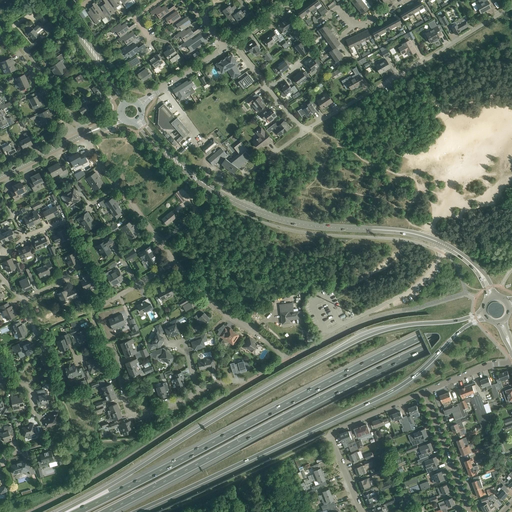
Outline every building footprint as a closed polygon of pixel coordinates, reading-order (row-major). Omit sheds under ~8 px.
[(115,11),(108,0),(107,0),(103,0),(105,3),(101,6),(104,10),(102,12),(103,14),(109,21),(111,20),(109,16),(115,12),(115,11)] [(119,0),(108,0),(115,11),(117,9),(116,7),(120,4),(118,1),(119,0)] [(315,7),(310,0),(305,4),(310,10),(315,7)] [(365,4),(361,0),(359,0),(354,4),(358,9),(365,4)] [(419,0),(414,3),(419,10),(424,7),(419,0)] [(481,0),(483,1),(476,5),(481,14),(491,8),(486,0),(481,0)] [(103,14),(102,12),(95,2),(92,4),(94,5),(89,8),(91,10),(89,12),(88,11),(97,23),(99,22),(97,18),(103,14)] [(413,13),(419,10),(414,3),(409,6),(413,13)] [(227,16),(237,9),(234,5),(231,8),(229,5),(227,7),(226,4),(218,10),(221,14),(223,12),(227,16)] [(310,10),(305,4),(301,7),(306,14),(310,10)] [(362,14),(368,9),(368,8),(365,4),(358,9),(362,14)] [(160,20),(162,18),(173,11),(176,8),(174,5),(168,9),(166,5),(161,8),(160,6),(150,12),(152,15),(155,13),(160,20)] [(408,16),(413,13),(409,6),(404,9),(408,16)] [(306,14),(301,7),(296,11),(301,18),(306,14)] [(237,9),(227,16),(230,21),(230,20),(231,20),(233,19),(233,18),(233,17),(234,16),(237,21),(248,13),(245,10),(242,12),(240,10),(238,11),(237,9)] [(408,16),(404,9),(399,12),(403,20),(408,16)] [(174,24),(183,17),(185,15),(181,18),(180,15),(178,12),(176,14),(175,12),(174,13),(173,11),(162,18),(164,21),(166,20),(169,24),(172,21),(174,24)] [(183,17),(174,24),(173,24),(175,27),(176,26),(179,30),(183,27),(184,30),(185,29),(184,29),(191,24),(194,23),(193,22),(191,24),(189,22),(190,21),(187,17),(186,18),(185,15),(183,17)] [(470,22),(466,15),(462,17),(465,21),(457,25),(455,22),(450,24),(452,27),(451,28),(455,34),(460,32),(460,31),(468,26),(467,24),(470,22)] [(401,23),(397,16),(392,18),(396,26),(401,23)] [(445,16),(441,18),(439,19),(443,27),(449,24),(445,16)] [(278,25),(281,29),(284,33),(293,26),(287,17),(283,20),(284,20),(278,25)] [(391,29),(396,26),(392,18),(387,21),(391,29)] [(432,30),(425,34),(431,43),(440,38),(439,37),(442,35),(441,32),(442,31),(443,31),(439,24),(436,26),(436,25),(434,20),(429,23),(432,28),(433,29),(432,30)] [(391,29),(387,21),(381,24),(385,32),(391,29)] [(42,27),(42,28),(48,34),(54,28),(48,22),(46,24),(42,27)] [(120,37),(127,33),(136,26),(134,24),(129,28),(126,23),(122,26),(120,24),(111,31),(112,33),(116,31),(120,37)] [(42,28),(42,27),(39,24),(28,33),(34,40),(39,35),(36,32),(42,28)] [(329,29),(326,24),(319,29),(322,34),(329,29)] [(380,35),(385,32),(381,24),(376,27),(380,35)] [(375,38),(380,35),(376,27),(371,30),(375,38)] [(185,29),(184,30),(175,36),(177,39),(180,36),(185,43),(191,38),(201,31),(199,28),(193,32),(190,28),(186,31),(185,29)] [(322,34),(326,39),(333,34),(329,29),(322,34)] [(366,40),(371,37),(370,34),(367,30),(362,32),(366,40)] [(268,37),(263,41),(266,45),(268,47),(275,42),(278,40),(279,39),(277,36),(273,31),(268,36),(268,37)] [(127,33),(120,37),(118,39),(120,41),(123,39),(128,46),(129,44),(139,37),(138,35),(136,36),(133,32),(129,35),(127,33)] [(360,43),(366,40),(362,32),(356,35),(360,43)] [(336,39),(333,34),(326,39),(329,44),(336,39)] [(360,43),(356,35),(351,37),(355,45),(358,44),(359,47),(361,46),(360,43)] [(301,36),(300,37),(297,40),(299,44),(295,47),(298,51),(301,55),(307,50),(302,43),(305,41),(301,36)] [(191,38),(185,43),(181,45),(183,47),(186,45),(191,51),(207,40),(205,37),(199,41),(197,37),(192,40),(191,38)] [(349,48),(355,45),(351,37),(345,40),(349,48)] [(336,47),(340,44),(336,39),(329,44),(333,49),(336,47)] [(416,52),(413,47),(410,40),(402,44),(403,46),(399,48),(399,50),(402,54),(402,53),(406,51),(408,56),(416,52)] [(249,50),(250,52),(250,53),(252,51),(254,53),(259,50),(258,47),(259,47),(254,41),(246,47),(247,47),(246,48),(246,49),(247,50),(248,51),(249,50)] [(128,46),(120,51),(122,54),(124,53),(127,57),(128,56),(130,58),(138,52),(145,47),(146,46),(144,44),(138,48),(135,44),(131,47),(129,44),(128,46)] [(163,53),(169,60),(170,60),(172,63),(180,57),(176,51),(170,44),(166,47),(168,50),(163,53)] [(385,46),(379,49),(382,53),(384,58),(390,54),(387,50),(385,46)] [(329,52),(332,57),(339,52),(336,47),(333,49),(329,52)] [(139,53),(142,57),(149,52),(146,48),(139,53)] [(339,52),(332,57),(336,62),(334,63),(337,66),(343,62),(341,58),(343,57),(339,52)] [(61,54),(55,58),(58,62),(51,68),(57,77),(66,70),(60,61),(64,58),(61,54)] [(163,63),(157,54),(149,60),(155,68),(163,63)] [(237,63),(235,59),(232,54),(216,64),(222,73),(227,69),(233,78),(240,74),(234,65),(237,63)] [(3,70),(4,70),(5,70),(5,69),(7,68),(9,72),(16,69),(13,63),(14,63),(12,57),(0,62),(3,70)] [(131,68),(140,62),(137,57),(128,62),(131,68)] [(278,65),(273,69),(277,74),(281,71),(282,73),(289,67),(288,66),(291,63),(287,58),(284,61),(285,62),(279,66),(278,65)] [(315,68),(318,66),(321,64),(320,62),(317,64),(312,58),(307,63),(310,67),(308,69),(312,75),(317,71),(315,68)] [(375,66),(377,69),(380,74),(390,68),(386,60),(375,66)] [(145,68),(144,66),(139,69),(141,72),(138,74),(143,81),(151,75),(145,68)] [(329,74),(331,78),(344,70),(342,66),(329,74)] [(355,74),(345,80),(346,81),(347,83),(351,90),(356,87),(361,84),(364,83),(360,75),(356,67),(352,69),(355,74)] [(301,72),(293,78),(298,84),(303,80),(305,82),(311,78),(305,71),(303,73),(301,71),(300,71),(301,72)] [(248,74),(247,75),(245,72),(238,78),(240,81),(239,83),(244,89),(247,86),(247,87),(251,84),(251,83),(254,81),(248,74)] [(26,80),(27,80),(24,74),(16,78),(21,90),(29,86),(26,80)] [(187,80),(180,85),(184,91),(187,89),(191,94),(191,95),(195,92),(192,86),(195,85),(191,80),(188,82),(187,80)] [(287,95),(286,95),(291,91),(294,94),(298,91),(294,86),(291,88),(287,83),(281,87),(282,88),(282,89),(283,91),(282,92),(281,93),(281,95),(282,96),(283,97),(284,97),(285,96),(287,95)] [(104,95),(97,85),(94,87),(97,92),(95,93),(99,99),(104,95)] [(180,85),(173,90),(178,99),(179,98),(181,100),(181,101),(184,99),(191,94),(187,89),(184,91),(180,85)] [(29,99),(33,106),(32,107),(33,110),(39,107),(39,106),(43,104),(39,97),(38,98),(37,96),(36,92),(29,96),(30,99),(29,99)] [(332,102),(329,98),(326,93),(323,95),(324,97),(317,101),(322,109),(332,102)] [(79,107),(80,107),(81,108),(79,109),(82,115),(90,110),(86,104),(88,103),(84,96),(76,101),(77,103),(79,107)] [(252,103),(259,111),(265,106),(261,101),(262,101),(259,97),(255,100),(253,97),(247,101),(250,104),(252,103)] [(297,110),(302,118),(301,116),(304,114),(307,117),(316,111),(313,107),(317,105),(313,99),(309,102),(310,103),(307,105),(308,106),(302,110),(301,108),(298,111),(297,110)] [(177,130),(184,138),(190,132),(177,117),(174,117),(172,116),(174,115),(164,103),(158,108),(159,109),(158,124),(162,129),(177,130)] [(266,110),(262,113),(260,115),(264,120),(267,118),(270,122),(274,119),(273,119),(277,116),(272,109),(268,112),(266,110)] [(37,120),(39,121),(41,120),(44,126),(52,122),(49,115),(50,114),(48,110),(45,111),(38,114),(38,113),(29,117),(31,120),(31,119),(35,117),(37,120)] [(4,115),(0,117),(0,124),(1,124),(2,125),(4,125),(5,128),(14,123),(11,118),(10,117),(8,119),(6,118),(4,115)] [(283,133),(289,128),(284,121),(281,123),(279,120),(272,125),(275,130),(280,136),(283,133)] [(257,139),(253,142),(254,144),(257,148),(262,145),(263,147),(271,141),(268,137),(265,132),(261,128),(257,131),(255,133),(259,138),(257,139)] [(24,136),(19,139),(20,141),(23,147),(22,148),(23,149),(26,148),(26,147),(32,144),(31,141),(34,139),(32,135),(29,137),(26,132),(23,134),(24,136)] [(211,150),(218,144),(213,138),(202,148),(207,154),(210,151),(211,151),(211,150)] [(10,155),(16,151),(12,142),(8,144),(9,145),(2,148),(7,157),(10,155)] [(225,159),(221,164),(223,165),(224,169),(226,167),(234,173),(238,168),(237,167),(246,160),(247,161),(251,157),(246,152),(248,150),(241,142),(234,147),(239,154),(229,161),(225,159)] [(221,148),(208,159),(213,165),(226,154),(221,148)] [(78,153),(69,157),(74,168),(87,161),(84,155),(80,157),(78,153)] [(58,163),(55,164),(48,168),(52,176),(59,173),(60,176),(68,172),(64,166),(61,167),(58,163)] [(94,190),(97,188),(98,189),(100,188),(99,187),(104,184),(96,172),(86,178),(94,190)] [(31,185),(34,191),(42,187),(40,183),(43,182),(39,173),(31,177),(34,183),(31,185)] [(80,192),(83,190),(76,181),(74,183),(80,192)] [(15,200),(22,196),(20,193),(25,190),(21,182),(13,186),(15,192),(12,193),(15,200)] [(63,196),(61,197),(64,201),(66,200),(70,206),(78,201),(81,199),(80,197),(74,188),(63,196)] [(184,200),(177,192),(174,194),(181,203),(184,200)] [(122,214),(120,211),(121,211),(116,204),(117,203),(113,197),(112,198),(111,197),(111,196),(105,202),(106,202),(102,205),(100,202),(99,203),(102,207),(104,206),(105,207),(107,205),(114,216),(114,215),(117,219),(122,214)] [(53,207),(49,209),(53,217),(60,213),(56,206),(54,202),(51,203),(53,207)] [(45,207),(42,209),(43,212),(47,220),(53,217),(49,209),(46,210),(45,207)] [(171,211),(166,216),(162,219),(167,225),(176,217),(177,217),(179,215),(176,211),(174,209),(172,211),(171,211)] [(31,217),(34,224),(41,221),(36,210),(33,212),(34,215),(31,217)] [(77,219),(80,223),(82,222),(87,230),(94,226),(91,221),(93,220),(87,212),(77,219)] [(28,227),(34,224),(31,217),(28,219),(26,215),(23,217),(28,227)] [(131,221),(121,228),(125,233),(129,240),(131,239),(140,233),(131,221)] [(109,229),(112,234),(119,229),(115,224),(109,229)] [(8,231),(5,232),(9,240),(15,237),(10,226),(7,228),(8,231)] [(53,237),(56,243),(68,238),(65,229),(57,232),(58,235),(53,237)] [(0,238),(2,243),(9,240),(5,232),(1,234),(0,231),(0,238)] [(34,241),(37,250),(42,248),(41,247),(48,244),(45,236),(34,241)] [(99,249),(104,257),(105,256),(106,256),(111,253),(107,246),(112,242),(109,237),(102,241),(103,243),(96,246),(98,250),(99,249)] [(27,260),(26,257),(32,255),(28,246),(18,250),(22,259),(23,262),(27,260)] [(149,247),(138,253),(142,260),(145,258),(146,261),(146,262),(147,262),(149,265),(156,260),(153,254),(153,253),(149,247)] [(137,256),(134,249),(124,255),(128,261),(137,256)] [(77,269),(85,265),(82,258),(77,260),(74,252),(65,256),(69,266),(75,263),(76,265),(75,265),(77,269)] [(11,258),(3,262),(8,272),(15,268),(11,258)] [(42,266),(37,269),(40,277),(47,274),(47,275),(51,274),(49,269),(52,268),(49,261),(41,265),(42,266)] [(94,286),(91,279),(95,278),(91,269),(81,274),(83,279),(81,281),(83,286),(81,286),(85,293),(88,292),(87,289),(94,286)] [(111,269),(104,273),(107,278),(109,281),(110,282),(112,286),(117,282),(118,283),(124,279),(118,269),(113,272),(111,269)] [(22,288),(23,292),(26,291),(33,288),(31,284),(30,284),(27,278),(19,281),(22,288)] [(174,294),(170,286),(165,289),(164,288),(157,291),(159,295),(155,297),(159,304),(162,302),(161,300),(174,294)] [(58,294),(62,304),(69,300),(69,299),(74,297),(75,298),(78,296),(75,289),(67,293),(65,290),(60,293),(60,292),(59,293),(58,294)] [(179,307),(184,304),(188,302),(186,298),(179,303),(177,304),(179,307)] [(137,309),(140,315),(141,315),(142,315),(143,315),(143,314),(144,314),(144,313),(143,313),(143,312),(145,312),(145,313),(153,308),(149,301),(146,303),(145,301),(137,306),(138,309),(137,309)] [(183,306),(185,311),(193,307),(190,302),(183,306)] [(8,303),(0,306),(0,309),(1,312),(3,311),(7,320),(16,316),(11,306),(9,307),(8,303)] [(292,303),(280,305),(281,313),(282,318),(282,321),(282,324),(283,324),(289,323),(289,320),(299,319),(299,318),(303,317),(303,315),(303,311),(302,311),(298,312),(298,311),(294,312),(292,303)] [(197,314),(194,317),(200,324),(203,321),(205,324),(210,319),(204,313),(200,317),(197,314)] [(113,330),(118,328),(126,324),(122,314),(108,319),(113,330)] [(176,333),(179,332),(177,329),(180,327),(177,319),(170,322),(172,326),(169,327),(169,326),(164,328),(167,334),(168,333),(169,336),(172,335),(173,335),(176,334),(176,333)] [(15,328),(17,333),(15,334),(14,336),(15,337),(17,338),(19,337),(20,340),(25,338),(24,335),(26,334),(22,324),(21,325),(19,322),(11,325),(13,329),(15,328)] [(163,332),(159,325),(156,326),(158,330),(156,334),(151,343),(148,344),(150,350),(155,348),(156,346),(158,347),(160,346),(163,340),(163,337),(159,335),(159,333),(160,333),(163,332)] [(85,344),(84,340),(88,339),(84,330),(79,331),(78,328),(70,331),(71,335),(76,333),(79,342),(78,342),(79,346),(85,344)] [(228,341),(229,342),(233,345),(239,335),(230,329),(229,331),(225,328),(222,333),(219,331),(217,334),(224,339),(225,337),(229,340),(228,341)] [(57,342),(59,348),(60,351),(66,349),(67,349),(68,349),(68,348),(69,348),(67,341),(70,340),(68,334),(61,336),(63,339),(57,342)] [(196,341),(192,342),(194,349),(198,348),(198,349),(199,349),(200,349),(200,348),(201,348),(201,347),(204,346),(203,341),(207,340),(205,334),(195,338),(196,341)] [(249,337),(242,347),(246,349),(246,348),(254,353),(257,354),(259,351),(263,345),(260,344),(259,345),(255,342),(256,341),(249,337)] [(123,350),(132,347),(130,344),(133,343),(132,339),(121,344),(123,350)] [(34,351),(30,342),(24,345),(22,342),(12,346),(15,353),(22,350),(24,356),(34,351)] [(132,347),(123,350),(126,357),(137,352),(136,349),(133,350),(132,347)] [(164,352),(161,349),(153,352),(155,358),(160,356),(161,357),(160,357),(162,358),(162,359),(162,360),(162,361),(162,362),(163,362),(164,362),(165,362),(165,361),(166,362),(166,361),(169,364),(171,360),(172,361),(174,358),(173,358),(174,357),(170,354),(167,351),(166,351),(165,351),(164,352)] [(230,360),(233,362),(239,351),(236,349),(230,360)] [(96,358),(86,361),(91,372),(100,369),(96,358)] [(128,370),(137,366),(135,363),(138,362),(137,359),(126,363),(128,370)] [(215,371),(213,359),(198,363),(200,369),(207,368),(207,369),(210,369),(211,372),(215,371)] [(234,363),(230,364),(231,368),(235,366),(236,370),(235,370),(236,370),(236,371),(236,372),(237,373),(247,370),(246,370),(244,361),(243,361),(238,362),(238,363),(235,364),(234,363)] [(65,370),(66,371),(69,378),(79,374),(81,378),(84,377),(81,368),(77,370),(75,365),(65,369),(66,370),(65,370)] [(137,366),(128,370),(131,376),(142,372),(141,369),(138,370),(137,366)] [(510,377),(507,371),(498,374),(499,376),(496,377),(498,383),(500,388),(503,387),(500,381),(510,377)] [(184,377),(181,372),(174,375),(175,378),(173,379),(178,391),(185,388),(183,385),(185,384),(182,378),(184,377)] [(496,390),(494,384),(491,385),(491,384),(488,377),(480,381),(481,383),(479,383),(481,388),(487,386),(488,389),(492,387),(492,389),(491,389),(495,398),(499,396),(498,394),(497,393),(496,390)] [(165,389),(168,388),(166,382),(163,383),(163,386),(156,388),(159,398),(167,396),(165,389)] [(469,385),(468,385),(472,396),(470,397),(471,401),(475,412),(482,428),(490,424),(491,424),(475,382),(474,383),(474,382),(472,382),(472,383),(470,384),(470,383),(468,384),(469,385)] [(102,387),(104,394),(114,391),(111,384),(105,386),(104,383),(100,384),(101,388),(102,387)] [(466,387),(459,390),(462,398),(463,401),(465,400),(466,403),(471,401),(470,397),(472,396),(468,385),(468,386),(466,387)] [(511,388),(503,391),(507,403),(508,405),(511,403),(511,388)] [(48,403),(48,402),(46,396),(48,395),(47,391),(38,393),(39,397),(36,398),(38,405),(48,403)] [(114,391),(104,394),(107,401),(116,397),(114,391)] [(449,392),(440,396),(442,403),(443,403),(445,409),(454,405),(452,399),(449,392)] [(24,405),(22,397),(16,398),(16,396),(11,397),(14,410),(20,409),(20,406),(24,405)] [(0,401),(0,411),(1,411),(2,415),(8,413),(7,407),(3,408),(1,401),(0,401)] [(107,411),(108,414),(119,410),(117,403),(110,406),(109,403),(102,406),(103,406),(95,409),(96,412),(105,408),(106,411),(107,411)] [(458,404),(463,417),(466,416),(465,413),(464,409),(463,409),(461,403),(458,404)] [(444,409),(443,409),(446,415),(453,413),(455,420),(461,417),(463,417),(458,404),(454,405),(445,409),(444,409)] [(415,413),(416,417),(420,415),(419,412),(416,405),(409,408),(411,415),(415,413)] [(114,420),(117,419),(122,417),(119,410),(108,414),(109,418),(109,419),(109,420),(110,420),(110,421),(111,421),(114,419),(114,420)] [(409,421),(407,416),(403,417),(400,411),(390,415),(392,421),(399,419),(401,423),(404,422),(407,431),(413,429),(410,423),(410,421),(409,421)] [(60,423),(57,413),(47,416),(49,419),(44,421),(46,427),(60,423)] [(375,426),(375,427),(385,423),(386,426),(392,424),(389,418),(383,420),(383,418),(373,422),(374,424),(373,424),(374,426),(375,426)] [(121,428),(122,432),(123,435),(130,433),(129,429),(133,428),(130,421),(120,424),(121,428)] [(451,426),(454,433),(458,432),(459,436),(466,434),(465,429),(464,429),(461,422),(451,426)] [(32,438),(31,434),(36,433),(33,424),(29,425),(30,426),(21,428),(24,437),(27,436),(28,439),(32,438)] [(355,429),(359,439),(371,434),(367,424),(362,426),(361,426),(361,427),(359,427),(358,426),(355,427),(355,429)] [(5,431),(0,432),(0,435),(0,437),(2,437),(3,437),(4,442),(12,440),(9,433),(13,432),(11,425),(4,427),(5,431)] [(419,431),(412,434),(414,440),(412,441),(413,445),(420,443),(419,439),(421,438),(422,438),(428,436),(428,435),(427,431),(426,432),(425,428),(419,431)] [(340,435),(343,442),(347,441),(347,442),(347,443),(348,444),(348,445),(349,446),(351,452),(358,449),(355,441),(352,433),(350,434),(349,431),(340,435)] [(459,448),(468,445),(467,441),(466,438),(462,439),(457,441),(459,448)] [(433,450),(430,442),(419,447),(422,454),(419,455),(420,459),(430,455),(428,452),(433,450)] [(474,454),(481,451),(495,446),(494,443),(480,449),(480,448),(473,451),(474,454)] [(468,445),(459,448),(462,455),(468,453),(472,452),(469,444),(468,445)] [(296,462),(324,450),(323,448),(295,460),(296,462)] [(38,461),(40,467),(49,464),(49,462),(54,461),(51,451),(48,452),(48,451),(44,452),(44,454),(40,455),(41,460),(38,461)] [(354,453),(349,455),(352,462),(358,460),(360,459),(360,458),(357,452),(357,451),(357,452),(354,453)] [(436,456),(425,461),(427,468),(426,468),(428,472),(437,468),(436,465),(439,464),(436,456)] [(464,461),(467,469),(473,467),(471,462),(473,461),(472,458),(464,461)] [(27,460),(17,462),(17,464),(11,466),(13,474),(24,471),(24,472),(29,470),(30,475),(35,473),(32,461),(27,462),(27,460)] [(366,473),(363,465),(355,468),(358,476),(366,473)] [(473,467),(467,469),(470,476),(476,474),(478,473),(477,471),(478,470),(477,466),(477,465),(473,467)] [(315,473),(308,476),(309,480),(323,474),(320,468),(317,469),(316,469),(317,470),(314,471),(315,473)] [(442,472),(434,474),(436,479),(432,480),(434,483),(445,479),(442,472)] [(506,482),(509,485),(508,486),(511,488),(511,474),(511,473),(509,475),(511,478),(510,481),(509,479),(507,481),(505,480),(504,482),(499,477),(499,478),(498,478),(498,479),(503,484),(505,481),(506,482)] [(308,480),(305,481),(306,484),(313,480),(314,481),(318,480),(319,482),(318,483),(319,484),(320,487),(327,484),(325,480),(323,474),(309,480),(308,480)] [(472,482),(475,489),(481,487),(483,486),(479,476),(473,478),(474,481),(472,482)] [(370,481),(369,478),(359,481),(362,489),(365,488),(366,490),(370,488),(370,486),(371,486),(369,481),(370,481)] [(447,484),(437,488),(440,495),(444,493),(444,494),(450,492),(447,484)] [(499,496),(499,497),(503,500),(508,494),(507,493),(509,490),(504,486),(501,488),(502,488),(497,494),(499,496)] [(481,487),(475,489),(478,497),(486,494),(484,490),(482,491),(481,487)] [(319,495),(316,496),(318,500),(331,495),(329,489),(326,490),(325,490),(322,492),(323,494),(319,496),(319,495)] [(364,495),(368,503),(373,501),(373,502),(378,500),(375,491),(370,493),(364,495)] [(331,495),(318,500),(319,501),(322,499),(324,505),(321,506),(323,510),(333,506),(336,505),(331,495)] [(395,501),(394,497),(384,501),(386,505),(395,501)] [(445,508),(449,506),(449,507),(454,505),(452,498),(443,501),(445,508)] [(488,503),(482,506),(484,511),(488,511),(492,511),(491,510),(495,508),(496,509),(498,506),(494,502),(493,504),(491,501),(488,503)]
